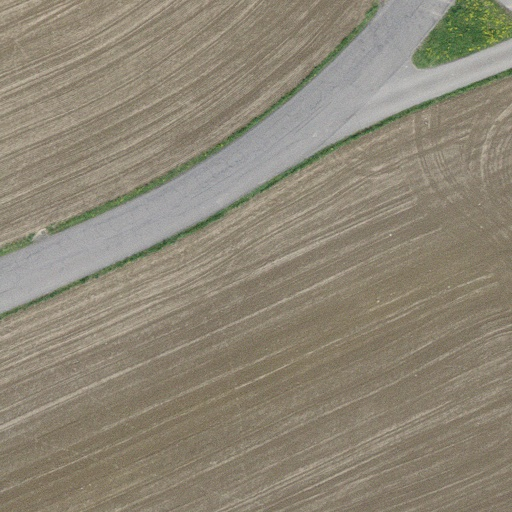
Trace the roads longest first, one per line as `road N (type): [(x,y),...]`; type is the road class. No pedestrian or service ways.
road 1 (unclassified): [(0,286),(226,178),(313,113)]
road 2 (unclassified): [(313,113),(511,54)]
road 3 (unclassified): [(313,113),(420,0)]
